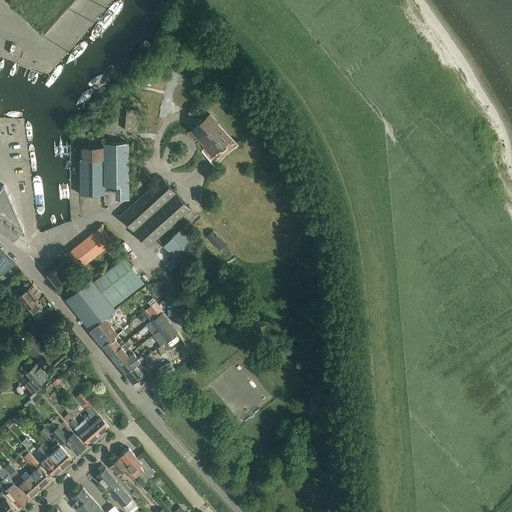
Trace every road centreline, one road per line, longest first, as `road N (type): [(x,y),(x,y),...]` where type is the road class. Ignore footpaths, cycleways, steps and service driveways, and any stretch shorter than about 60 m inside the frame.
road 1 (unclassified): [(239,511),(94,344)]
road 2 (residential): [(42,250),(106,213),(163,281)]
road 3 (residential): [(35,511),(134,430)]
road 4 (residential): [(0,38),(43,55),(94,0)]
